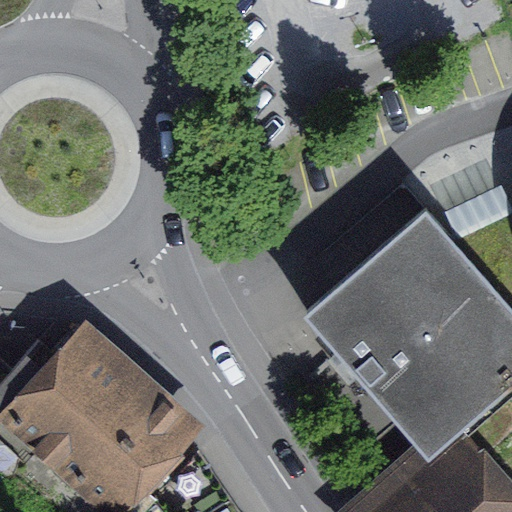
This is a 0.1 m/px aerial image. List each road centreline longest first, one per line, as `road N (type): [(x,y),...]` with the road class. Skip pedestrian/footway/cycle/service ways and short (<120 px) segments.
road 1 (secondary): [(305,511),(196,348)]
road 2 (secondary): [(162,204),(171,173),(162,111),(122,63),(93,49)]
road 3 (secondary): [(196,348),(165,246),(162,204)]
road 4 (secondary): [(73,271),(196,348)]
